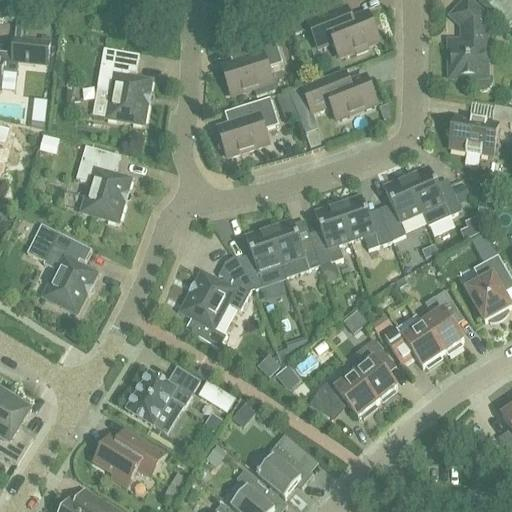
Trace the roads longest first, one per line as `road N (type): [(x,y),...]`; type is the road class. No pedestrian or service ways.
road 1 (residential): [(413,0),(409,140),(278,192),(200,205)]
road 2 (residential): [(85,394),(170,223),(200,205)]
road 3 (residential): [(200,205),(186,155),(194,0)]
road 4 (residential): [(370,470),(445,402),(511,362)]
road 5 (residential): [(370,470),(427,494),(511,499)]
road 6 (residential): [(14,511),(85,394)]
